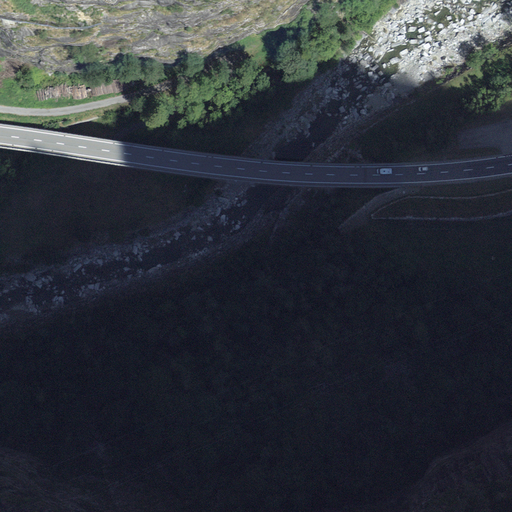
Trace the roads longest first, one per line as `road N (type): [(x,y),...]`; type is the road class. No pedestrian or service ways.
road 1 (primary): [(0,134),(320,175),(511,165)]
road 2 (track): [(0,108),(59,112),(192,72)]
